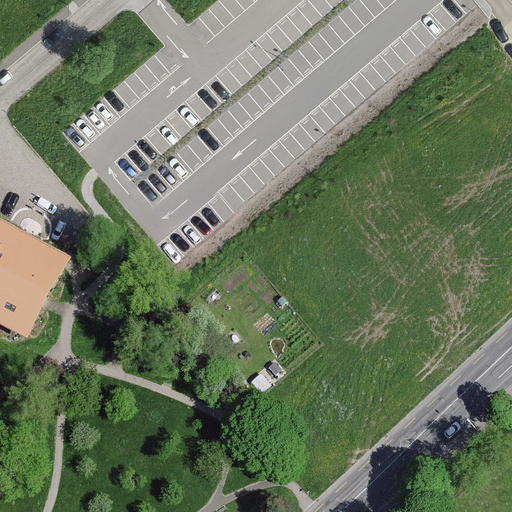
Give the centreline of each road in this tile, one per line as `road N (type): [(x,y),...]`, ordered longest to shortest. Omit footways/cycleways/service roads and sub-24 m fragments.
road 1 (secondary): [(340,511),(511,355)]
road 2 (residential): [(113,0),(0,98)]
